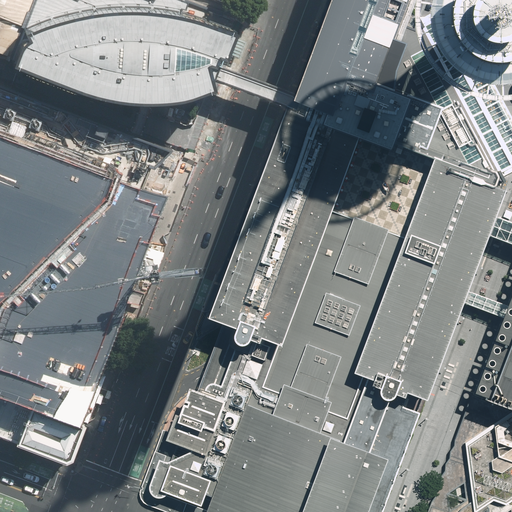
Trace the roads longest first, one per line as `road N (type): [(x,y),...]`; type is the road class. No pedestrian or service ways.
road 1 (primary): [(289,0),(91,511)]
road 2 (residential): [(409,511),(511,231)]
